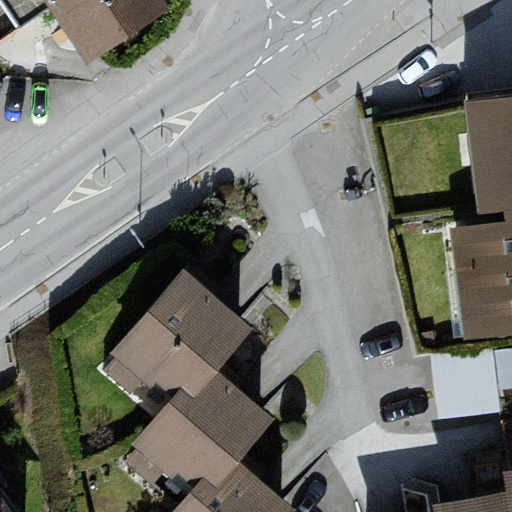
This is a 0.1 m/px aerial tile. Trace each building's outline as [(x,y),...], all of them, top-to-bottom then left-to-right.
[(166,0),(48,0),(96,77),(179,20),(166,0)] [(511,105),(483,109),(493,211),(511,210),(511,230),(459,239),(471,349),(511,343),(511,105)] [(454,108),(381,117),(390,185),(462,176),(454,108)] [(185,268),(110,353),(150,388),(156,381),(173,395),(182,386),(194,396),(218,369),(254,328),(185,268)] [(276,419),(218,369),(194,396),(182,386),(173,395),(131,444),(172,479),(178,473),(193,487),(203,476),(217,487),(239,462),(276,419)] [(193,487),(171,511),(293,511),(295,510),(239,462),(217,487),(203,476),(193,487)] [(14,511),(0,491),(0,511),(14,511)]
